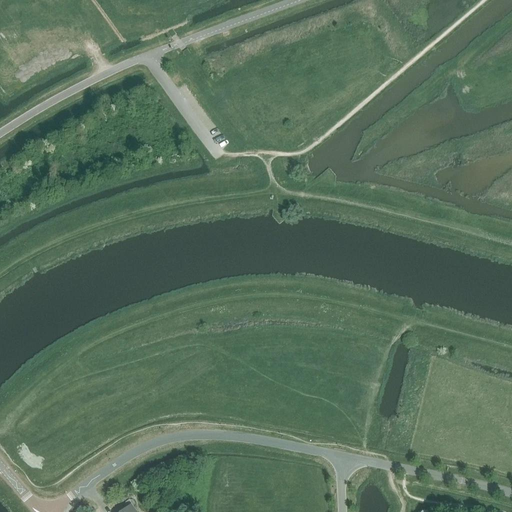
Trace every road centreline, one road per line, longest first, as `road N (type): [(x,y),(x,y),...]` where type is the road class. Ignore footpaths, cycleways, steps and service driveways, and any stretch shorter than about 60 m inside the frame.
road 1 (unknown): [(362,451),(223,425),(165,426),(130,435),(41,489),(0,447)]
road 2 (unclassified): [(52,511),(129,456),(175,436),(225,435),(341,457)]
road 3 (unknown): [(268,0),(103,65),(0,124)]
road 4 (unclassified): [(0,133),(168,47)]
road 5 (unclassified): [(341,457),(511,494)]
